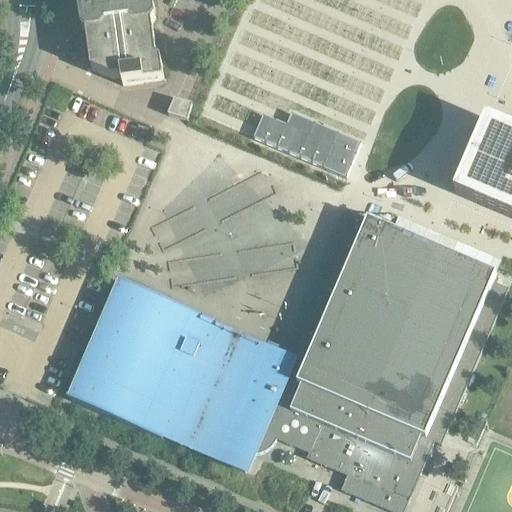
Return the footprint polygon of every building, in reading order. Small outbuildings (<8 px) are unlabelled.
[(81,0),(83,10),(80,15),(82,31),(86,34),(91,72),(112,80),(122,79),(123,88),(164,82),(161,61),(157,58),(152,25),(156,20),(153,4),(149,1),(148,0),(81,0)] [(187,123),(192,107),(174,101),(169,117),(179,121),(187,123)] [(341,177),(353,133),(244,103),(232,148),(341,177)] [(511,130),(487,120),(455,195),(511,219),(511,130)] [(330,471),(347,479),(341,493),(384,511),(405,511),(434,445),(441,448),(508,291),(493,285),(496,276),(390,231),(358,217),(347,212),(286,356),(270,349),(267,357),(239,344),(208,331),(212,323),(122,284),(122,285),(123,286),(73,402),(72,401),(71,402),(161,441),(162,439),(245,475),(253,457),(256,457),(260,456),(263,455),(266,454),(267,453),(270,450),(273,448),(275,445),(276,442),(300,452),(309,456),(307,461),(330,471)]
